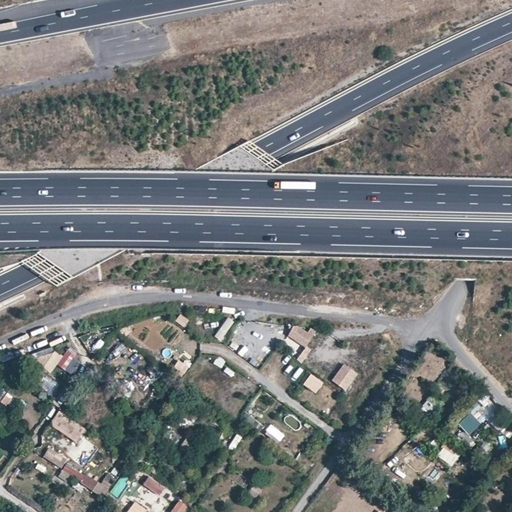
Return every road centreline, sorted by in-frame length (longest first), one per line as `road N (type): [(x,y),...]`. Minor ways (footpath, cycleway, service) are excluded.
road 1 (track): [(0,341),(67,312),(133,297),(433,323),(297,511)]
road 2 (motorway): [(0,285),(511,23)]
road 3 (motorway): [(511,200),(0,192)]
road 4 (motorway): [(0,228),(511,235)]
road 5 (track): [(346,443),(224,351),(203,348)]
road 6 (motorway): [(170,0),(0,33)]
road 7 (unclassified): [(433,323),(511,207)]
